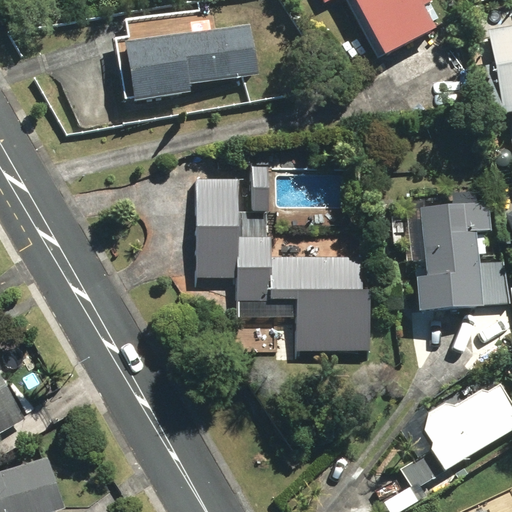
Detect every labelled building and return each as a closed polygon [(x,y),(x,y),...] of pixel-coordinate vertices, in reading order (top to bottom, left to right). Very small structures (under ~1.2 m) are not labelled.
[(335,0),(368,66),(422,37),(412,16),(426,8),(421,0),(335,0)] [(511,26),(479,32),(497,134),(511,131),(511,26)] [(129,110),(139,108),(177,101),(176,93),(249,80),(242,29),(120,51),(128,105),(129,110)] [(128,105),(118,107),(122,130),(142,127),(139,108),(129,110),(128,105)] [(288,323),(289,356),(361,356),(360,299),(353,299),(353,263),(264,263),(264,243),(260,243),(259,175),(243,176),(243,215),(227,215),(227,185),(187,185),(186,284),(227,284),(228,324),(288,323)] [(281,230),(354,227),(354,207),(280,210),(281,230)] [(403,289),(403,323),(485,319),(485,276),(469,275),(466,240),(483,239),(482,208),(411,212),(411,227),(398,227),(398,270),(413,270),(413,288),(403,289)] [(511,210),(503,214),(511,236),(511,210)] [(0,432),(28,417),(0,368),(0,432)] [(390,475),(403,498),(511,432),(511,431),(491,390),(477,399),(471,398),(445,414),(436,410),(419,420),(416,434),(396,445),(407,466),(390,475)] [(0,511),(58,511),(69,509),(52,457),(0,472),(0,511)]
